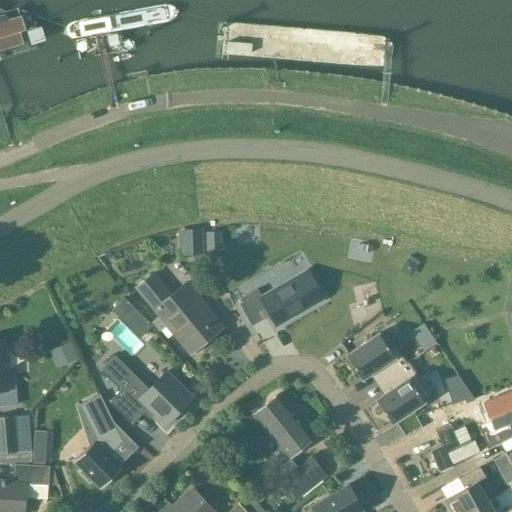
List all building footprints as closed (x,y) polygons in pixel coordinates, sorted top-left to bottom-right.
[(0,75),(93,43),(77,0),(14,0),(0,5),(0,75)] [(511,6),(489,0),(129,0),(137,66),(231,61),(315,63),(425,87),(511,110),(511,6)] [(190,230),(191,255),(202,254),(201,230),(190,230)] [(220,249),(220,232),(206,233),(207,250),(220,249)] [(419,262),(409,256),(400,270),(410,276),(419,262)] [(257,289),(237,300),(251,325),(270,314),(272,317),(277,326),(323,299),(307,271),(262,297),(258,290),(257,289)] [(154,274),(137,288),(141,294),(158,315),(151,321),(159,330),(166,325),(190,354),(215,334),(206,323),(214,317),(187,284),(172,296),(154,274)] [(136,307),(124,296),(112,308),(124,319),(136,307)] [(378,333),(346,354),(362,378),(369,373),(377,368),(384,378),(407,363),(406,362),(393,342),(386,346),(378,333)] [(0,391),(8,391),(4,339),(0,339),(0,391)] [(78,358),(70,341),(59,346),(67,363),(78,358)] [(115,355),(100,370),(120,390),(109,401),(132,424),(143,413),(148,407),(154,413),(165,424),(191,397),(165,372),(149,389),(115,355)] [(383,394),(376,399),(391,422),(431,396),(408,361),(406,362),(407,363),(384,378),(391,388),(383,394)] [(464,399),(465,402),(474,399),(466,387),(450,393),(453,403),(464,399)] [(511,392),(486,402),(491,416),(496,427),(507,423),(507,424),(511,421),(511,392)] [(89,446),(74,461),(83,470),(80,472),(90,482),(92,479),(101,488),(121,468),(119,466),(108,455),(123,441),(113,420),(100,394),(80,404),(97,438),(89,446)] [(313,438),(278,394),(252,415),(288,459),(313,438)] [(19,451),(16,415),(0,416),(0,461),(18,460),(17,451),(19,451)] [(460,447),(449,424),(434,431),(440,444),(441,444),(444,443),(448,451),(448,452),(460,447)] [(484,437),(455,451),(461,462),(489,448),(484,437)] [(34,446),(34,450),(33,461),(50,462),(51,446),(34,446)] [(505,453),(493,459),(500,471),(511,465),(505,453)] [(325,475),(311,458),(283,480),(296,497),(325,475)] [(0,481),(0,511),(24,511),(25,498),(46,499),(47,485),(48,466),(16,464),(15,482),(0,481)] [(444,500),(449,511),(468,511),(488,501),(477,482),(486,477),(480,467),(460,478),(465,488),(444,500)] [(278,487),(270,477),(250,493),(259,503),(278,487)] [(311,506),(302,511),(303,511),(354,511),(361,508),(359,504),(362,502),(353,486),(349,488),(347,484),(311,506)] [(213,511),(192,489),(173,508),(169,504),(160,511),(213,511)] [(511,511),(511,507),(503,511),(493,511),(488,501),(468,511),(511,511)] [(246,511),(238,503),(228,511),(246,511)]
